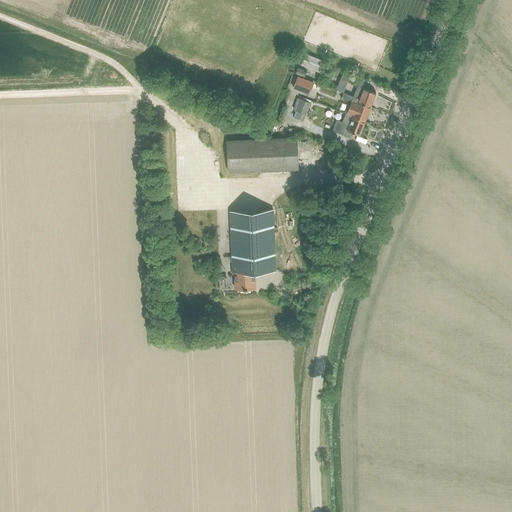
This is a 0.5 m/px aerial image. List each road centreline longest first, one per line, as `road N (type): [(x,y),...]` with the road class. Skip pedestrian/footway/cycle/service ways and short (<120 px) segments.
road 1 (unclassified): [(316,511),(315,398),(330,310),(453,0)]
road 2 (unknown): [(380,178),(234,188),(157,102)]
